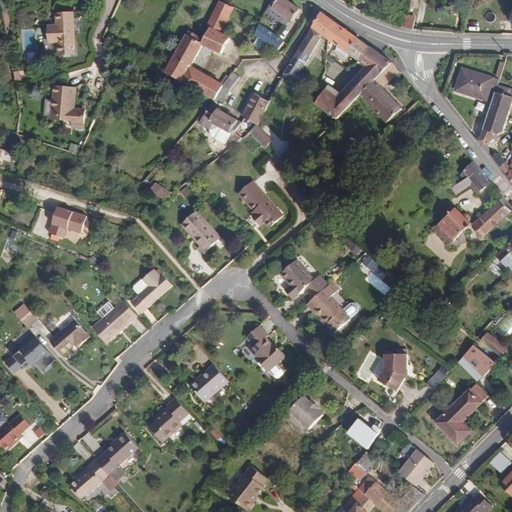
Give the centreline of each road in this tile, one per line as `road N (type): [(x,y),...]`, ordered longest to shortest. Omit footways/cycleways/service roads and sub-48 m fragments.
road 1 (residential): [(4,511),(19,472),(197,300),(234,278),(304,350)]
road 2 (residential): [(511,196),(429,94),(415,42)]
road 3 (residential): [(423,511),(511,422)]
